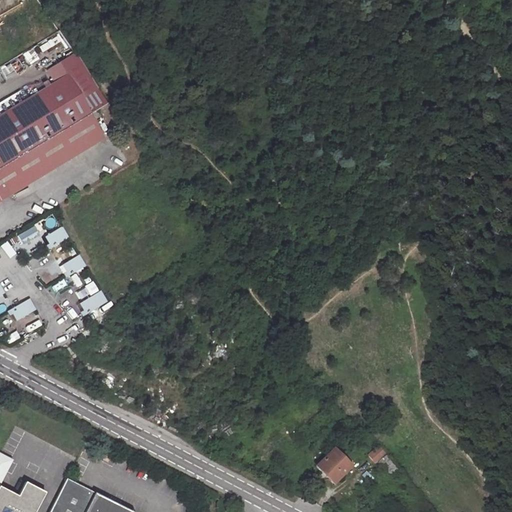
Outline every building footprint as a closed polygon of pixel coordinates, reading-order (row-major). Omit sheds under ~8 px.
[(0,168),(87,117),(81,108),(63,77),(0,115),(0,168)] [(87,117),(104,106),(99,97),(81,108),(87,117)] [(0,200),(1,200),(101,140),(87,117),(0,168),(0,200)] [(15,234),(21,247),(41,238),(46,248),(66,238),(60,225),(37,236),(33,226),(15,234)] [(63,276),(83,265),(77,254),(57,265),(63,276)] [(74,304),(80,315),(105,301),(98,290),(74,304)] [(12,321),(34,309),(28,298),(6,310),(12,321)] [(379,447),(368,455),(375,463),(386,455),(379,447)] [(333,449),(316,466),(333,484),(350,467),(333,449)] [(0,452),(0,480),(2,479),(13,459),(0,452)] [(131,511),(66,479),(65,482),(49,511),(131,511)] [(0,511),(35,511),(46,492),(26,481),(20,492),(23,494),(22,496),(19,495),(0,485),(0,511)]
